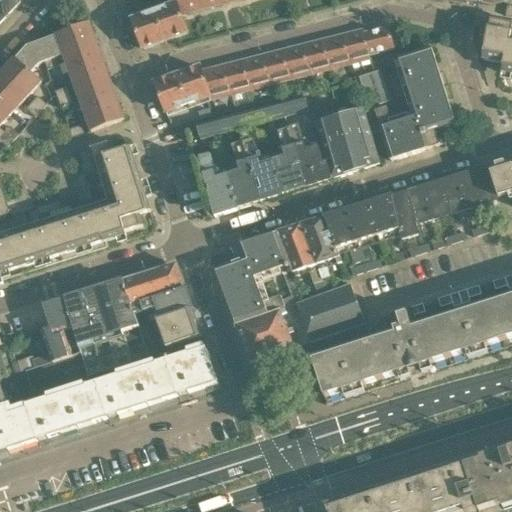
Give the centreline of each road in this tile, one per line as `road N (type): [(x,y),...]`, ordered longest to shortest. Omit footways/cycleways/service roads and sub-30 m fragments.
road 1 (residential): [(490,146),(445,23),(382,12),(127,76)]
road 2 (secondary): [(511,379),(85,511)]
road 3 (residential): [(187,244),(490,146)]
road 4 (residential): [(0,304),(187,244)]
road 5 (residential): [(187,244),(127,76)]
road 6 (residential): [(373,305),(511,262)]
road 7 (residential): [(237,377),(187,244)]
